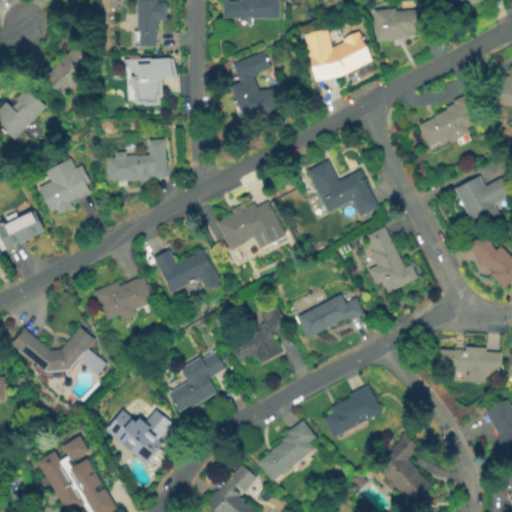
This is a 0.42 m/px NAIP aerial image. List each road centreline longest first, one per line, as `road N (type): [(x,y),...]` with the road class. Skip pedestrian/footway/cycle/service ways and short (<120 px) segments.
road 1 (residential): [(511,25),(0,296)]
road 2 (residential): [(511,316),(458,311),(249,412),(220,434),(157,511)]
road 3 (residential): [(362,103),(458,311)]
road 4 (residential): [(381,346),(466,452),(467,511)]
road 5 (residential): [(195,0),(205,186)]
